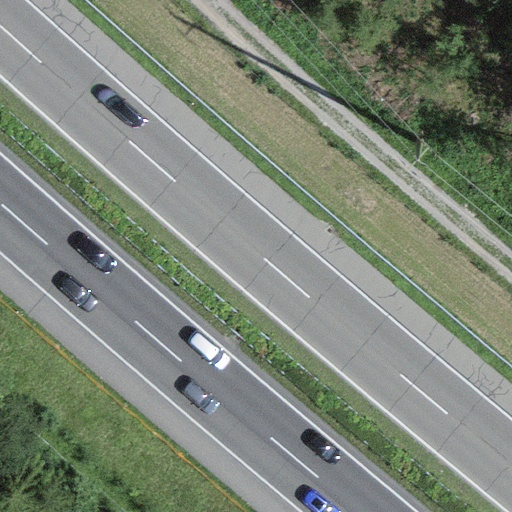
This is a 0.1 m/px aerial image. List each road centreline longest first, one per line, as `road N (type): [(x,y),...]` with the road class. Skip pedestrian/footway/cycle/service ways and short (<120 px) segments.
road 1 (motorway): [(511,467),(0,26)]
road 2 (motorway): [(0,202),(359,511)]
road 3 (track): [(511,266),(209,0)]
